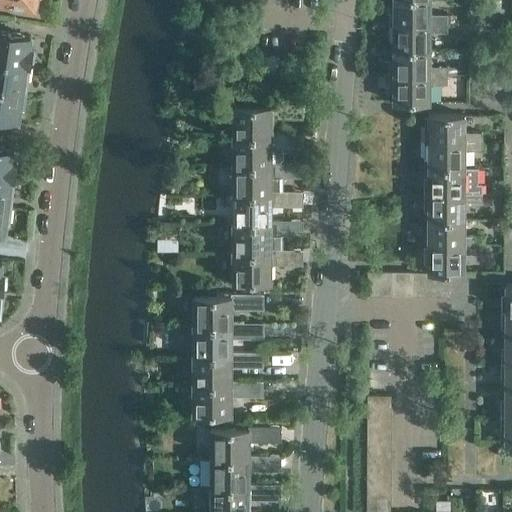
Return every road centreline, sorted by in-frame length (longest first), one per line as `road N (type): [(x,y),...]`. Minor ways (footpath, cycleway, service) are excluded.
road 1 (residential): [(311,511),(350,0)]
road 2 (residential): [(81,0),(35,355)]
road 3 (residential): [(35,355),(40,511)]
